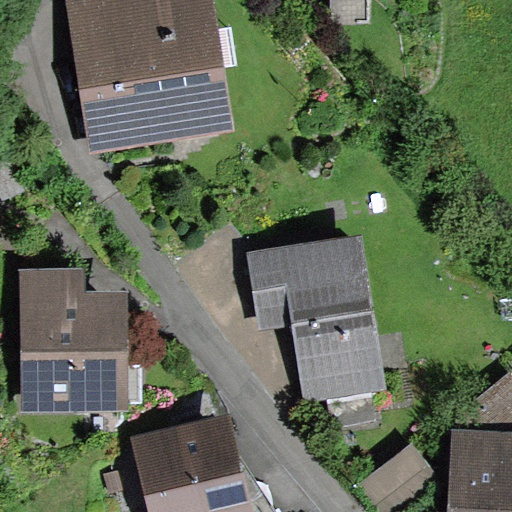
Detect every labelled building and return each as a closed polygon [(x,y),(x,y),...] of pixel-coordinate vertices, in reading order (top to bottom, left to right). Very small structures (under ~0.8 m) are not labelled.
[(228,138),(209,0),(78,0),(65,2),(87,158),(228,138)] [(340,430),(383,423),(380,400),(391,398),(369,246),(257,263),(268,336),(300,331),(311,410),(336,406),(340,430)] [(144,399),(139,273),(96,274),(96,256),(25,259),(30,402),(144,399)] [(456,511),(511,511),(511,378),(465,416),(464,434),(459,434),(456,511)] [(266,511),(239,400),(134,425),(155,511),(266,511)] [(419,511),(452,488),(421,446),(366,487),(384,511),(419,511)]
